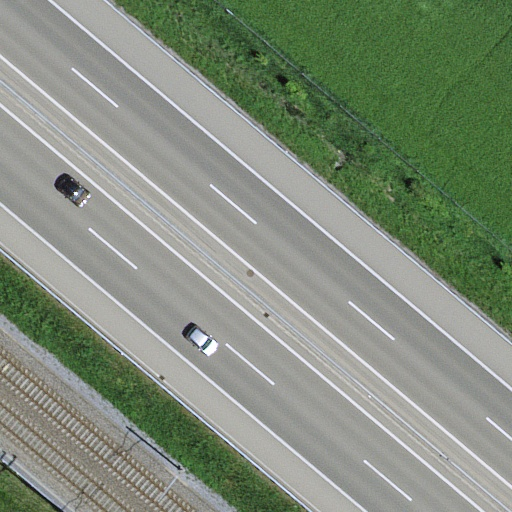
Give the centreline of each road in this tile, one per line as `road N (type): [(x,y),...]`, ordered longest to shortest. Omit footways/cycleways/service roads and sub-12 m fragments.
road 1 (motorway): [(511,442),(0,9)]
road 2 (motorway): [(0,155),(424,511)]
